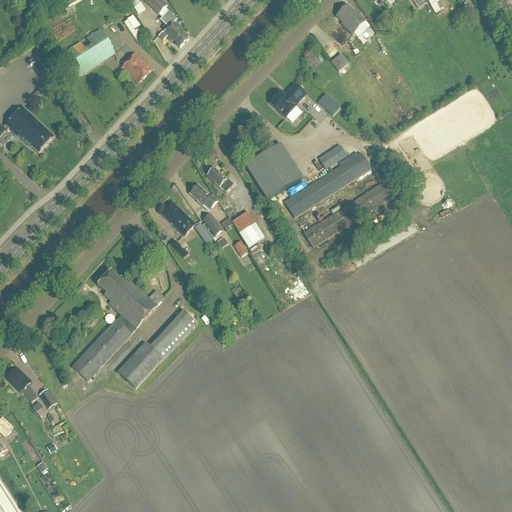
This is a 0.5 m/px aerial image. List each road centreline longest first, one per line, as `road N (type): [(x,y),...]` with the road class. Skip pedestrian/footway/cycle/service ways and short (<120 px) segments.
road 1 (unclassified): [(0,354),(329,0)]
road 2 (secondary): [(0,268),(248,0)]
